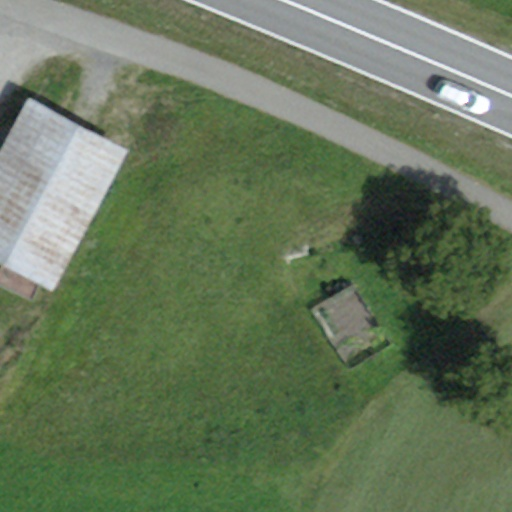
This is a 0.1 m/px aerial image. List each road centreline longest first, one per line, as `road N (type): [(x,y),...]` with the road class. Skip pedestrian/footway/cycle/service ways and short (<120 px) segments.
road 1 (track): [(6,0),(178,62),(511,232)]
road 2 (primary): [(511,100),(273,0)]
